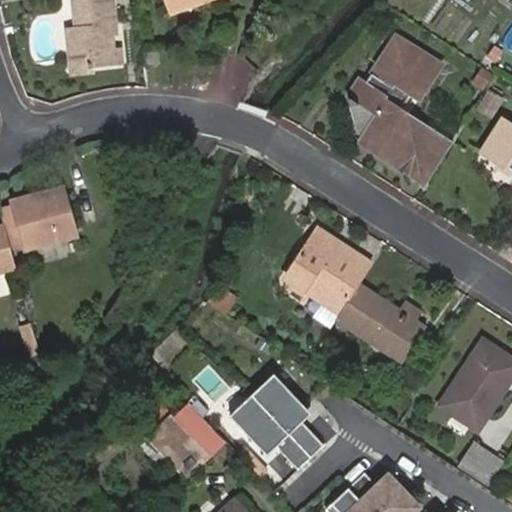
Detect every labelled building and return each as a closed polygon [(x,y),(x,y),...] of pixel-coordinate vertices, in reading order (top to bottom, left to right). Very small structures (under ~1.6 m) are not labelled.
[(67,24),(70,62),(87,60),(87,65),(118,63),(116,45),(111,45),(110,31),(109,19),(114,19),(112,0),(73,0),(76,24),(67,24)] [(426,171),(448,135),(407,110),(403,107),(408,99),(415,97),(423,103),(445,66),(402,38),(378,75),(384,79),(379,87),(373,83),(367,79),(353,99),(362,135),(367,138),(364,143),(402,167),(407,160),(426,172),(426,171)] [(161,65),(159,48),(142,49),(144,66),(161,65)] [(236,108),(257,67),(230,52),(209,94),(236,108)] [(87,60),(70,62),(71,72),(88,70),(87,65),(87,60)] [(378,75),(373,83),(379,87),(384,79),(378,75)] [(496,113),(500,95),(483,91),(479,109),(496,113)] [(403,107),(407,110),(415,97),(408,99),(403,107)] [(488,155),(504,165),(507,160),(511,163),(511,126),(508,124),(488,155)] [(432,185),(459,143),(448,135),(426,171),(426,172),(421,179),(432,185)] [(402,167),(421,179),(426,172),(407,160),(402,167)] [(60,198),(16,209),(20,228),(5,233),(8,248),(69,233),(60,198)] [(16,209),(0,213),(0,217),(3,229),(5,233),(20,228),(16,209)] [(0,272),(14,268),(8,248),(5,233),(3,229),(1,221),(0,221),(0,272)] [(292,278),(345,311),(363,282),(376,262),(362,254),(359,260),(340,247),(344,242),(321,227),(297,264),(300,266),(292,278)] [(359,260),(362,254),(344,242),(340,247),(359,260)] [(217,282),(203,301),(223,316),(237,297),(217,282)] [(402,363),(426,324),(363,282),(345,311),(340,318),(337,323),(402,363)] [(503,385),(511,370),(511,357),(486,341),(444,407),(482,431),(509,388),(503,385)] [(279,370),(255,393),(312,454),(324,443),(305,422),(317,412),(279,370)] [(511,382),(511,370),(503,385),(509,388),(511,382)] [(255,393),(235,412),(271,453),(279,446),(299,467),(312,454),(255,393)] [(224,441),(187,401),(148,436),(185,476),(224,441)] [(474,438),(456,465),(488,486),(505,459),(474,438)] [(341,511),(383,511),(410,487),(392,468),(377,482),(368,472),(334,504),(341,511)] [(410,487),(383,511),(416,511),(425,503),(410,487)] [(243,511),(235,502),(224,511),(243,511)]
